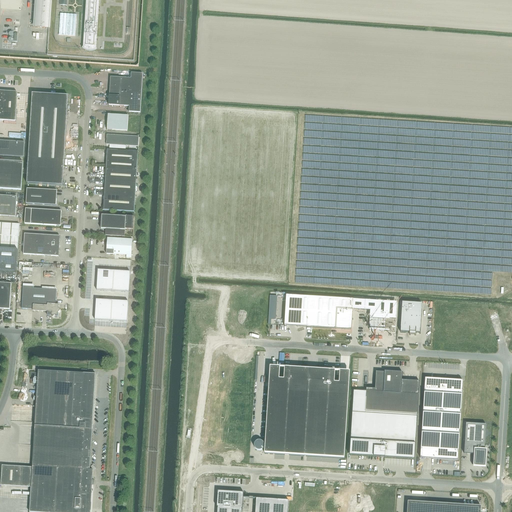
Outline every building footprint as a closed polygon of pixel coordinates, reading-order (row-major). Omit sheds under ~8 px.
[(21,10),(21,0),(1,0),(1,8),(21,10)] [(37,0),(35,27),(49,28),(51,0),(86,0),(84,49),(83,51),(96,52),(96,49),(99,0),(37,0)] [(76,15),(60,14),(59,35),(75,36),(76,15)] [(110,77),(108,105),(129,107),(129,112),(140,113),(143,74),(131,73),(131,79),(110,77)] [(0,120),(15,122),(15,121),(16,121),(17,94),(17,93),(16,93),(0,91),(0,120)] [(68,96),(32,94),(27,184),(63,186),(68,96)] [(108,120),(107,120),(107,130),(112,131),(112,130),(127,131),(128,116),(108,115),(108,120)] [(106,145),(138,147),(139,137),(107,135),(106,145)] [(0,156),(24,158),(24,143),(0,141),(0,156)] [(107,155),(106,170),(137,171),(138,152),(105,150),(105,154),(107,155)] [(0,189),(21,190),(23,163),(0,161),(0,189)] [(137,171),(106,170),(104,169),(104,174),(106,174),(105,191),(103,191),(103,195),(104,195),(104,206),(102,206),(102,210),(134,212),(137,171)] [(27,189),(26,204),(56,206),(57,191),(27,189)] [(0,215),(15,217),(17,197),(0,195),(0,215)] [(25,224),(61,226),(61,211),(26,209),(25,224)] [(106,229),(105,235),(119,236),(125,237),(125,229),(133,230),(134,217),(126,216),(125,217),(102,215),(101,229),(106,229)] [(19,225),(0,223),(0,273),(16,275),(19,225)] [(131,258),(132,240),(107,238),(106,254),(126,255),(126,258),(131,258)] [(97,285),(129,287),(130,267),(98,266),(97,285)] [(0,283),(0,309),(10,310),(11,284),(0,283)] [(33,310),(33,311),(47,312),(47,315),(50,315),(52,318),(55,316),(58,316),(58,313),(61,311),(58,308),(59,305),(55,305),(56,290),(32,289),(32,287),(23,286),(22,309),(33,310)] [(95,314),(127,316),(129,296),(97,294),(95,314)] [(300,295),(298,325),(353,329),(355,299),(300,295)] [(354,300),(353,310),(370,311),(369,331),(396,332),(398,302),(354,300)] [(402,303),(400,332),(410,333),(410,335),(415,335),(415,333),(420,334),(422,304),(402,303)] [(269,378),(264,453),(344,458),(349,383),(329,382),(330,370),(285,367),(284,379),(269,378)] [(32,468),(31,488),(29,511),(90,511),(90,510),(91,510),(91,503),(93,470),(88,470),(88,468),(90,469),(92,429),(96,374),(39,371),(35,426),(32,468)] [(402,380),(402,373),(385,371),(385,372),(376,372),(375,389),(366,388),(366,391),(365,412),(417,415),(419,381),(402,380)] [(425,378),(420,458),(458,460),(463,381),(425,378)] [(353,411),(349,462),(414,466),(417,415),(365,412),(366,391),(354,391),(353,411)] [(464,454),(474,454),(473,466),(485,467),(486,457),(487,450),(484,450),(486,425),(466,424),(464,454)] [(264,446),(264,444),(263,443),(262,441),(261,440),(260,440),(258,440),(257,440),(255,441),(255,443),(254,444),(254,446),(255,447),(256,449),(258,449),(260,449),(261,449),(262,448),(263,447),(264,446)] [(1,486),(31,488),(32,468),(2,466),(1,486)] [(241,511),(242,509),(243,509),(244,493),(242,493),(242,494),(219,492),(218,505),(217,505),(217,507),(218,507),(217,511),(241,511)] [(256,498),(255,511),(287,511),(288,500),(256,498)] [(480,511),(481,506),(426,503),(423,502),(423,503),(408,502),(407,511),(480,511)]
